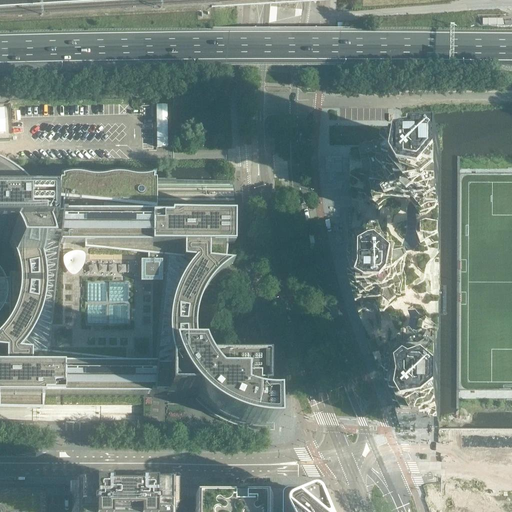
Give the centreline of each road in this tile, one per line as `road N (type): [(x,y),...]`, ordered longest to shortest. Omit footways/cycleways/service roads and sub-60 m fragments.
road 1 (motorway): [(0,49),(511,46)]
road 2 (secondary): [(379,462),(330,334),(304,228),(294,101),(306,0)]
road 3 (secondary): [(267,0),(257,129),(263,196),(285,308),(324,407)]
